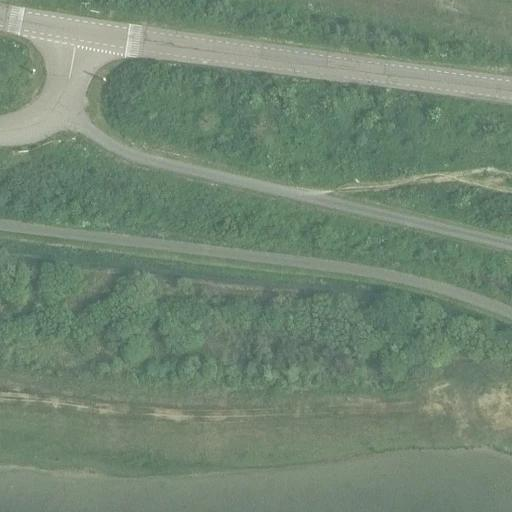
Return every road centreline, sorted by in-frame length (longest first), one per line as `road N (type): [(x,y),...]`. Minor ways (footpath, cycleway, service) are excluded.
road 1 (track): [(15,398),(109,410),(239,412),(511,399)]
road 2 (unclassified): [(511,91),(75,31)]
